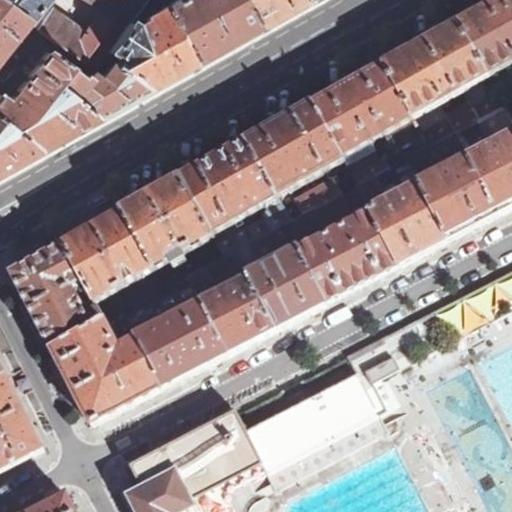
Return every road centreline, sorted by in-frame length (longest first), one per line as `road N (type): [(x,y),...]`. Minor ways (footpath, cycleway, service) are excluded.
road 1 (residential): [(511,244),(80,460)]
road 2 (unclassified): [(0,220),(392,0)]
road 3 (residential): [(0,307),(80,460)]
